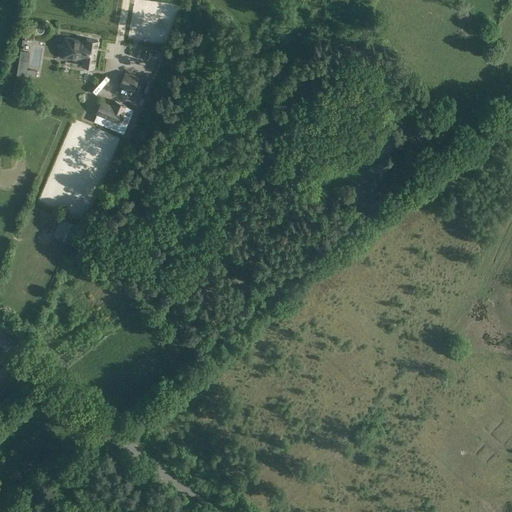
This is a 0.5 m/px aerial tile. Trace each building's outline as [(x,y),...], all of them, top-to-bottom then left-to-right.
[(66,57),(65,58),(74,59),(80,60),(85,61),(84,67),(96,68),(100,41),(89,39),(88,42),(69,38),(66,57)] [(20,50),(16,74),(35,77),(36,71),(27,69),(30,52),(20,50)] [(120,85),(133,91),(138,79),(125,73),(120,85)] [(113,106),(101,101),(96,114),(119,123),(124,111),(123,110),(125,105),(115,101),(113,106)] [(66,237),(64,242),(73,246),(75,241),(66,237)]
